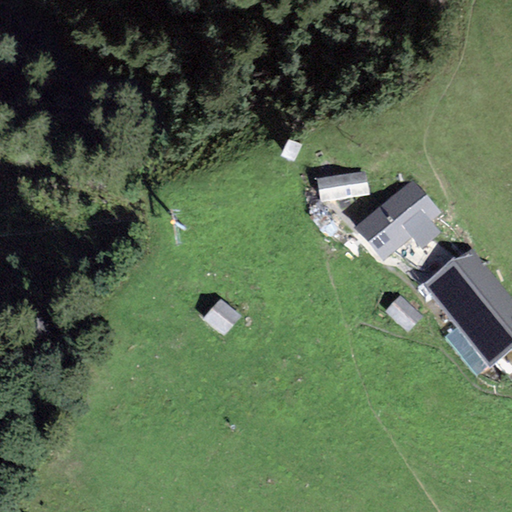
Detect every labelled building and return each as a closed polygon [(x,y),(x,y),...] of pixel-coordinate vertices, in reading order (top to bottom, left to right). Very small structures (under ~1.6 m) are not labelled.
[(279,139),(271,158),(296,169),(304,150),(279,139)] [(321,192),(323,203),(367,195),(364,176),(319,184),(321,192)] [(412,186),(356,242),(389,275),(445,219),(412,186)] [(430,279),(476,337),(511,308),(511,283),(478,241),(430,279)] [(388,323),(411,344),(429,325),(405,303),(388,323)] [(225,311),(206,332),(226,349),(244,329),(225,311)] [(489,344),(461,372),(478,389),(506,360),(489,344)]
